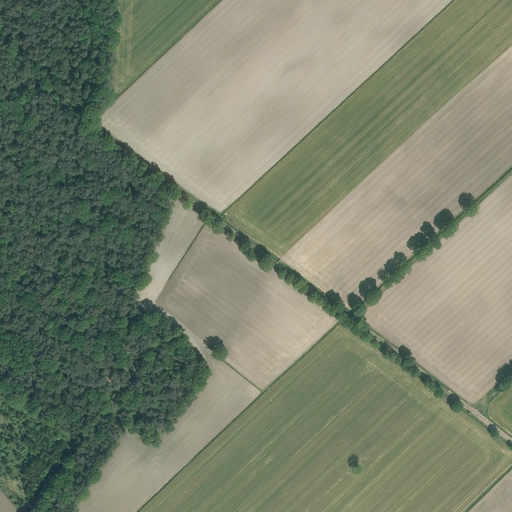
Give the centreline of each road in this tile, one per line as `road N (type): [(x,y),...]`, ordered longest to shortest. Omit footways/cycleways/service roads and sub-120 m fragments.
road 1 (track): [(511,440),(87,118)]
road 2 (track): [(511,171),(347,315)]
